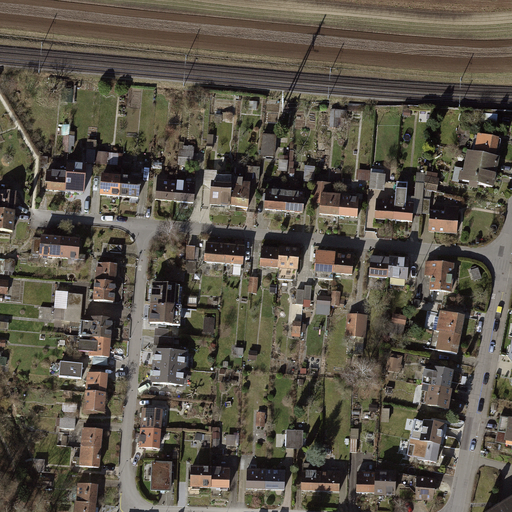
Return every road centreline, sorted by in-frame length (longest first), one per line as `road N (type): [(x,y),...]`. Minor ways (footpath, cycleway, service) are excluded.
road 1 (residential): [(504,255),(144,225)]
road 2 (residential): [(144,225),(124,495),(140,511),(168,511)]
road 3 (residential): [(455,511),(504,255)]
